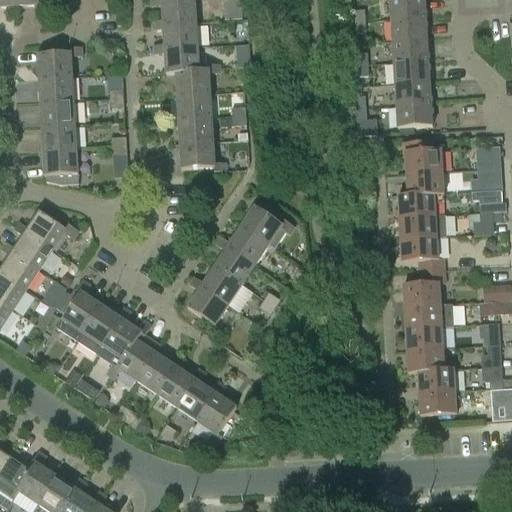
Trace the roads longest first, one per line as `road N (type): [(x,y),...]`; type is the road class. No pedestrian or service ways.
road 1 (residential): [(511,468),(170,480)]
road 2 (residential): [(170,480),(139,470),(0,379)]
road 3 (residential): [(511,119),(461,56),(458,0)]
road 4 (residential): [(0,42),(89,38),(88,0)]
